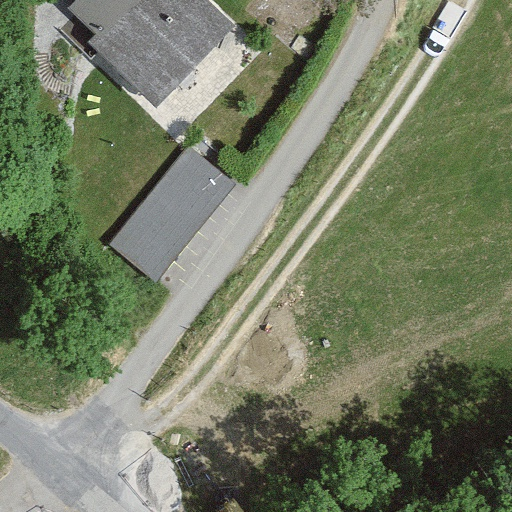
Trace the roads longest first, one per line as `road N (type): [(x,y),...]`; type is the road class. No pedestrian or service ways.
road 1 (track): [(460,0),(395,110),(209,363),(179,397),(64,472)]
road 2 (residential): [(64,472),(241,239),(380,0)]
